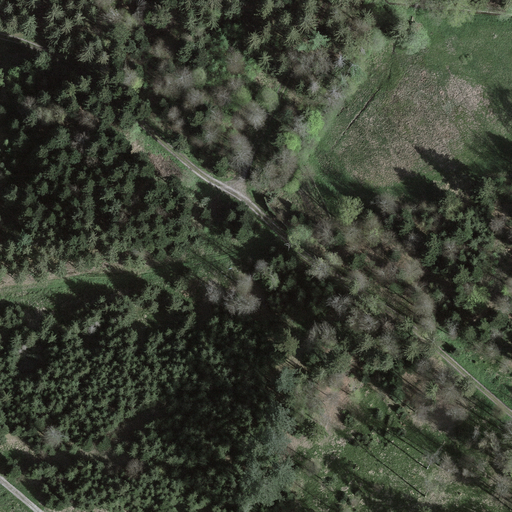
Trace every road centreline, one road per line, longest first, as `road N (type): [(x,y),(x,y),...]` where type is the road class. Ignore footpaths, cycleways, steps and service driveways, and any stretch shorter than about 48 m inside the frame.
road 1 (track): [(228,193),(511,419)]
road 2 (track): [(0,35),(62,61),(228,193)]
road 3 (track): [(333,0),(228,193)]
